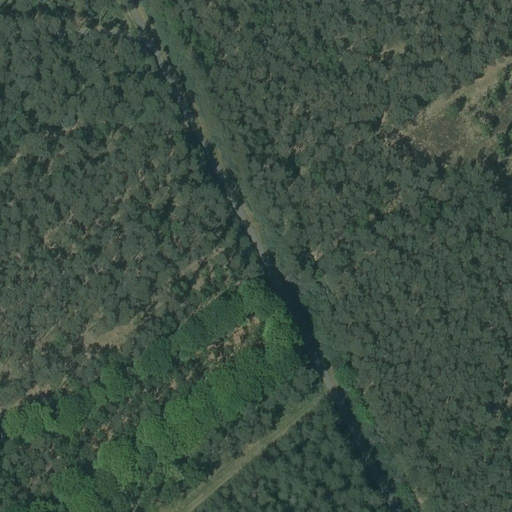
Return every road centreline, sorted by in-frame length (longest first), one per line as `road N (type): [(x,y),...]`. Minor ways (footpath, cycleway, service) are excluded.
road 1 (track): [(423,511),(359,397),(352,339),(330,291),(272,196),(365,144),(401,84),(485,43),(511,0)]
road 2 (track): [(0,23),(143,34)]
